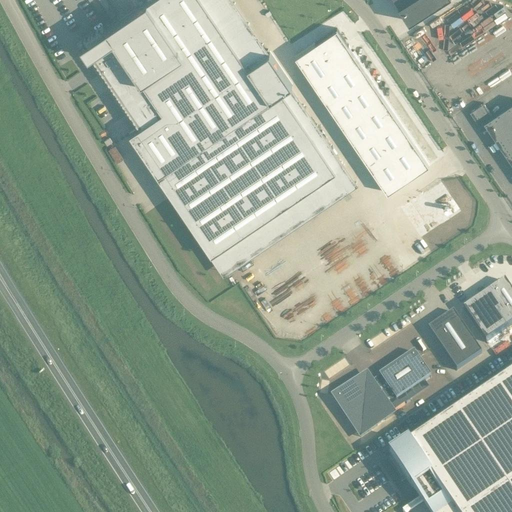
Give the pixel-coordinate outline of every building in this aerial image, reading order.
[(144,0),(105,27),(102,22),(80,37),(83,42),(80,44),(136,127),(129,132),(211,252),(335,168),(282,89),(291,83),(291,82),(269,49),(268,50),(247,64),(203,0),(144,0)] [(401,0),(398,3),(409,19),(438,0),(401,0)] [(314,40),(314,41),(295,54),(387,191),(429,163),(348,43),(348,42),(347,42),(336,26),(315,40),(314,40)] [(483,101),(470,110),(482,128),(487,125),(511,161),(511,100),(492,114),(483,101)] [(172,250),(183,246),(180,239),(170,242),(172,250)] [(511,324),(511,291),(505,281),(463,309),(486,342),(511,324)] [(482,353),(453,311),(428,328),(456,370),(482,353)] [(367,374),(333,396),(360,436),(394,414),(393,412),(401,407),(396,400),(431,376),(414,351),(379,375),(379,376),(372,381),(367,374)] [(511,511),(511,376),(387,461),(421,511),(511,511)]
